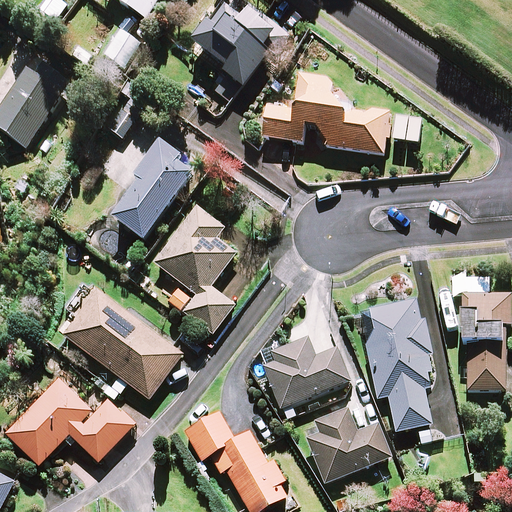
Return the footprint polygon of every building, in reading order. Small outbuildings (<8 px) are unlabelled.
[(109,0),(147,24),(162,0),(109,0)] [(205,24),(191,43),(224,68),(209,87),(231,104),(267,56),(261,51),(275,31),(247,10),(239,20),(224,8),(209,27),(205,24)] [(141,47),(123,36),(106,62),(124,73),(141,47)] [(82,97),(38,67),(0,124),(0,136),(27,154),(63,101),(74,108),(82,97)] [(331,81),(297,77),(293,111),(265,107),(261,139),(303,144),(305,126),(321,129),(319,148),(385,156),(390,115),(328,107),(331,81)] [(420,122),(396,119),(393,142),(418,145),(420,122)] [(179,158),(136,127),(103,173),(111,180),(116,173),(122,178),(118,184),(129,192),(110,219),(142,242),(191,176),(175,164),(179,158)] [(224,230),(196,209),(154,265),(196,297),(183,314),(213,337),(235,307),(211,288),(236,255),(216,240),(224,230)] [(488,280),(453,281),(453,296),(461,296),(462,344),(467,344),(468,393),(505,392),(504,327),(511,327),(511,297),(489,297),(488,280)] [(182,357),(97,293),(64,337),(149,401),(182,357)] [(396,434),(417,429),(420,445),(432,442),(428,426),(432,426),(424,391),(439,388),(425,322),(420,323),(415,302),(368,312),(372,331),(365,333),(379,400),(388,398),(396,434)] [(315,357),(308,339),(271,354),(274,362),(263,367),(281,412),(350,383),(336,349),(315,357)] [(109,402),(95,416),(72,395),(85,382),(71,368),(6,436),(39,468),(69,436),(99,464),(134,426),(109,402)] [(358,434),(348,409),(315,422),(320,434),(307,439),(325,485),(391,459),(378,426),(358,434)] [(236,442),(221,414),(184,433),(200,463),(211,457),(220,475),(225,472),(246,511),(261,511),(286,499),(279,486),(285,482),(274,462),(267,466),(250,434),(236,442)] [(0,510),(14,484),(0,476),(0,510)]
